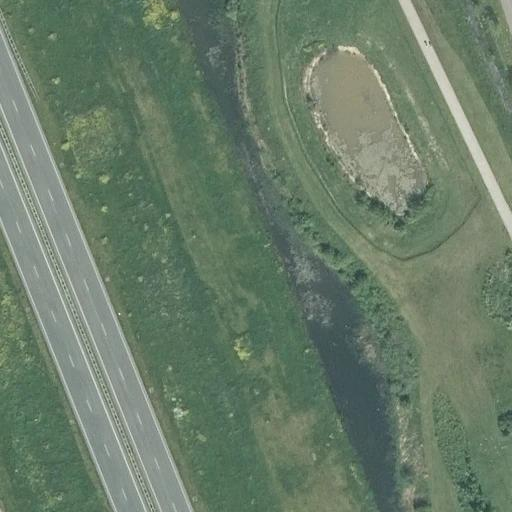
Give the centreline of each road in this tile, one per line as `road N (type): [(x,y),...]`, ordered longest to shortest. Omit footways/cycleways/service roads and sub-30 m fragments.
road 1 (trunk): [(175,511),(0,76)]
road 2 (trunk): [(0,190),(128,511)]
